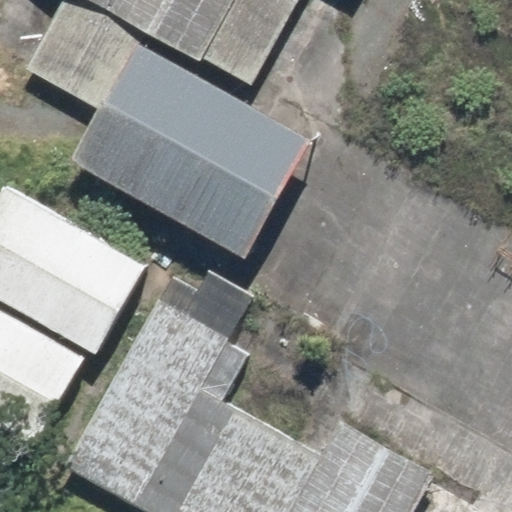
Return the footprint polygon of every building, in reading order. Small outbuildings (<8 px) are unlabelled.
[(318,0),(64,0),(77,7),(162,54),(259,107),(318,0)] [(435,0),(471,19),(480,0),(435,0)] [(511,1),(494,37),(511,46),(511,1)] [(289,133),(112,36),(45,157),(222,254),(289,133)] [(124,255),(0,186),(0,293),(79,337),(124,255)] [(297,274),(278,306),(333,338),(352,307),(297,274)] [(411,511),(434,472),(339,420),(323,449),(233,400),(261,348),(165,295),(75,460),(170,511),(411,511)] [(72,350),(0,310),(0,417),(27,432),(72,350)] [(383,370),(362,404),(419,439),(440,404),(383,370)]
